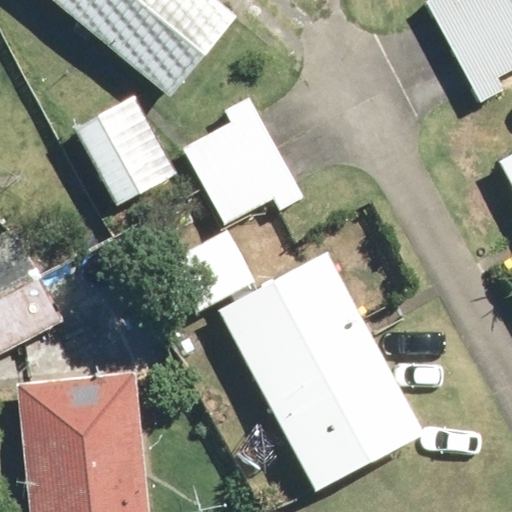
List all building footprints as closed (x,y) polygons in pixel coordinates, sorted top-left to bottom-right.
[(59,0),(174,95),(243,14),(225,0),(59,0)] [(511,0),(428,0),(483,102),(508,89),(501,76),(511,70),(511,0)] [(140,95),(84,124),(124,202),(180,173),(140,95)] [(308,197),(253,97),(231,109),(237,120),(187,147),(229,223),(276,197),(283,210),(308,197)] [(172,259),(200,312),(261,279),(233,226),(172,259)] [(0,236),(0,354),(66,319),(17,227),(0,236)] [(320,490),(431,431),(334,250),(223,308),(320,490)] [(152,511),(139,370),(23,381),(35,511),(152,511)]
